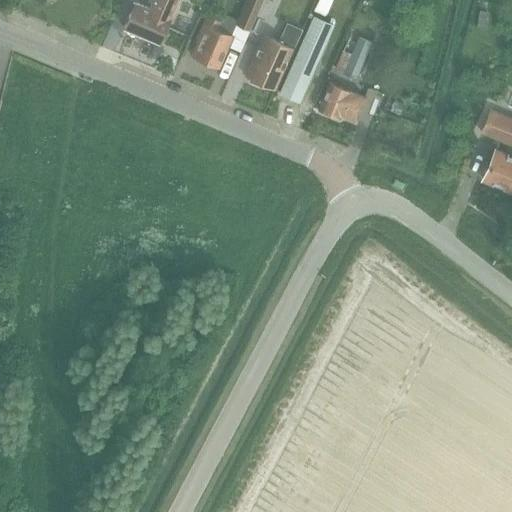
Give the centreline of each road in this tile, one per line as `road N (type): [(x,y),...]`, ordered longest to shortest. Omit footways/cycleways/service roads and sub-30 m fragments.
road 1 (residential): [(348,207),(309,160),(0,31)]
road 2 (unclassified): [(180,511),(307,269)]
road 3 (residential): [(485,274),(395,207),(348,207)]
